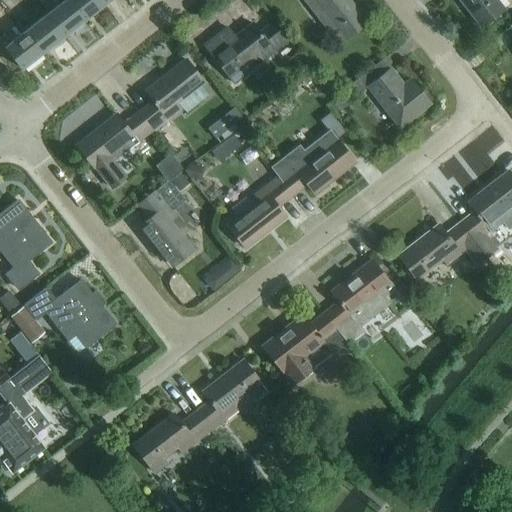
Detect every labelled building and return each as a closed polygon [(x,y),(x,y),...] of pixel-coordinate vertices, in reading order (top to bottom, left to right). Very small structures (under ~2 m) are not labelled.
[(62,35),(83,19),(67,0),(63,0),(46,14),(62,35)] [(67,0),(83,19),(103,3),(101,0),(67,0)] [(304,0),(308,4),(318,17),(338,43),(350,34),(366,21),(349,0),(304,0)] [(460,0),(481,26),(503,8),(502,7),(496,0),(460,0)] [(42,51),(62,35),(46,14),(25,30),(42,51)] [(289,40),(273,20),(259,32),(252,22),(234,36),(227,27),(204,45),(226,72),(234,82),(261,61),(289,40)] [(21,67),(42,51),(25,30),(4,46),(21,67)] [(154,129),(181,107),(177,102),(203,81),(201,78),(185,59),(145,90),(152,99),(138,110),(154,129)] [(389,68),(381,59),(352,81),(360,91),(368,85),(381,102),(387,110),(399,126),(429,102),(415,84),(407,91),(390,69),(390,68),(389,68)] [(337,112),(348,103),(342,96),(332,105),(337,112)] [(154,129),(138,110),(123,122),(116,113),(76,144),(93,166),(94,166),(111,187),(119,180),(125,175),(114,160),(125,151),(125,152),(154,129)] [(331,113),(322,120),(328,129),(337,139),(346,132),(331,113)] [(194,116),(182,119),(185,133),(197,131),(194,116)] [(299,143),(270,166),(279,176),(293,194),(306,183),(314,192),(354,161),(341,145),(337,139),(328,129),(303,149),(299,143)] [(474,210),(460,222),(487,256),(497,248),(484,232),(502,218),(498,213),(511,201),(511,171),(510,173),(507,170),(467,201),(474,210)] [(244,246),(284,215),(277,206),(293,194),(279,176),(251,198),(255,203),(228,226),(244,246)] [(171,265),(193,248),(182,234),(188,230),(172,210),(186,199),(169,178),(155,189),(137,204),(148,218),(139,225),(171,265)] [(50,241),(17,199),(0,213),(0,245),(17,267),(8,275),(18,288),(37,273),(27,260),(50,241)] [(438,224),(398,255),(411,272),(415,277),(441,257),(445,262),(463,248),(476,264),(487,256),(460,222),(445,233),(438,224)] [(348,341),(364,329),(361,324),(391,302),(386,295),(394,289),(383,275),(371,259),(331,291),(338,300),(325,310),(348,341)] [(94,289),(91,292),(80,279),(56,299),(46,286),(23,305),(33,317),(42,310),(67,342),(76,334),(86,346),(115,323),(101,305),(104,302),(94,289)] [(10,316),(31,342),(43,331),(23,306),(10,316)] [(348,341),(325,310),(309,323),(302,313),(261,345),(292,384),(315,367),(314,365),(332,352),(352,353),(354,351),(347,341),(348,341)] [(51,371),(38,354),(0,383),(0,394),(7,403),(0,408),(0,457),(11,472),(42,447),(20,419),(31,410),(20,395),(51,371)] [(209,429),(237,408),(233,403),(259,381),(242,359),(202,390),(209,400),(195,411),(209,429)] [(209,429),(195,411),(180,422),(173,413),(133,444),(146,462),(155,473),(168,463),(163,457),(177,446),(181,452),(209,429)]
